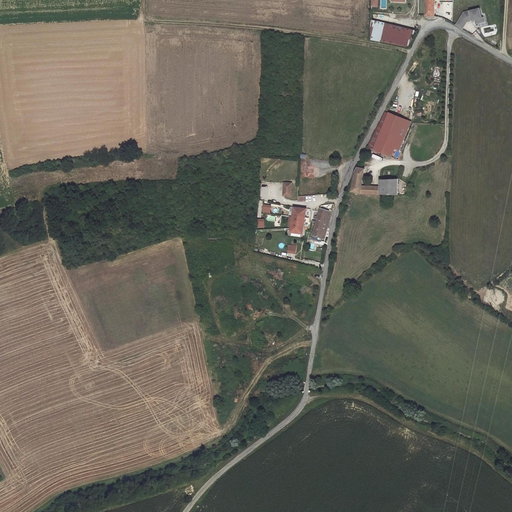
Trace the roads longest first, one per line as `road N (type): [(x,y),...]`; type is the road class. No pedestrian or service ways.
road 1 (unclassified): [(185,511),(217,475),(300,409),(342,191),(424,31),(447,27),(511,60)]
road 2 (track): [(144,0),(150,20),(259,27),(411,52)]
road 3 (track): [(511,480),(464,446),(372,402),(340,394),(305,398)]
road 4 (unknown): [(447,27),(443,150),(398,160)]
road 5 (track): [(314,339),(263,365),(226,430)]
